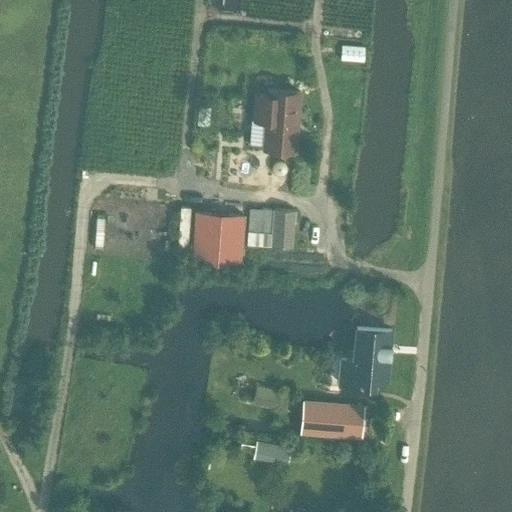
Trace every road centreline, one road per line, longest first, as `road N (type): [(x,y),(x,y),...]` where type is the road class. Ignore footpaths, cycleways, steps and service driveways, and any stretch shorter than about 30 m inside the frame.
road 1 (unclassified): [(401,511),(450,0)]
road 2 (track): [(319,0),(327,109),(318,201)]
road 3 (track): [(180,186),(199,0)]
